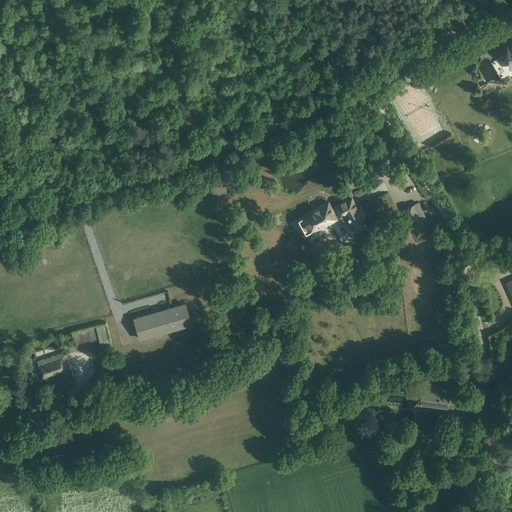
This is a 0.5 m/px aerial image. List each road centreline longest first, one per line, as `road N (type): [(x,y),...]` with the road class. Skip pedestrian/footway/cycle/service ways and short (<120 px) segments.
road 1 (unclassified): [(454,383),(475,370),(480,354),(465,259),(370,83),(494,0)]
road 2 (track): [(370,83),(0,230)]
